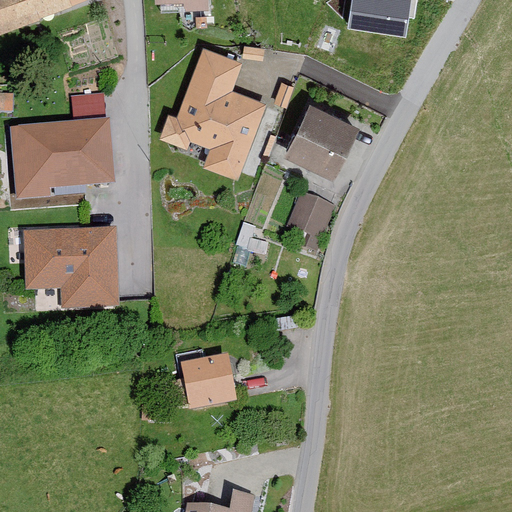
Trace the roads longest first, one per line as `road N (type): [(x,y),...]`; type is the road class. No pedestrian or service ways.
road 1 (unclassified): [(293,511),(338,234),(464,0)]
road 2 (residential): [(134,0),(141,295)]
